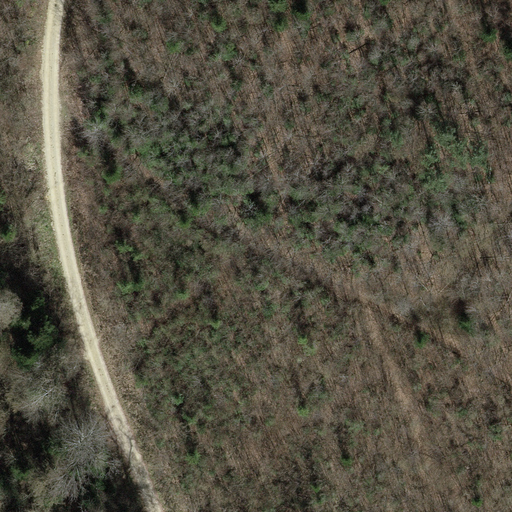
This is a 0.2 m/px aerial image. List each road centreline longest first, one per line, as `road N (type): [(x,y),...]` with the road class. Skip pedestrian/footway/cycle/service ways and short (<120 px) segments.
road 1 (track): [(48,101),(201,221),(511,375)]
road 2 (track): [(169,511),(92,350),(48,101),(58,0)]
